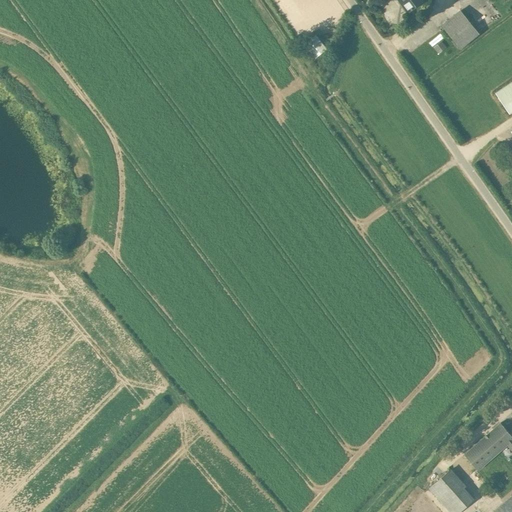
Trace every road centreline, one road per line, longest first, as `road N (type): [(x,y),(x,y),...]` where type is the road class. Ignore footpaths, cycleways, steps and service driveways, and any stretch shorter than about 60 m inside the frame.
road 1 (track): [(83,133),(249,26),(268,37),(315,104)]
road 2 (unclassified): [(511,235),(348,0)]
road 3 (track): [(392,205),(187,386)]
road 4 (unknown): [(511,399),(459,449),(488,511)]
road 5 (track): [(315,104),(392,205)]
